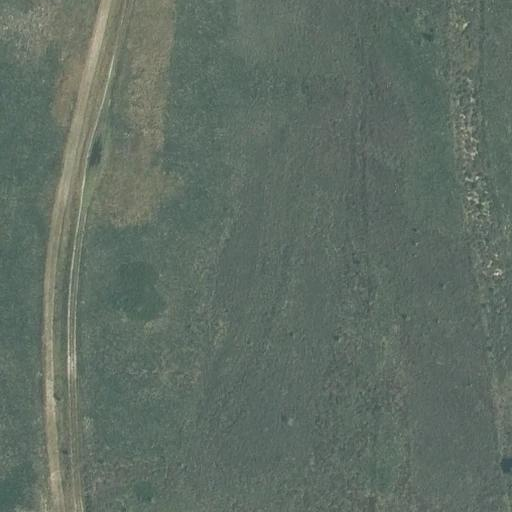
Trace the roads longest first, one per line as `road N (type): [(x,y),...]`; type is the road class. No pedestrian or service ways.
road 1 (track): [(131,0),(75,271),(81,511)]
road 2 (unknown): [(108,0),(52,276),(61,511)]
